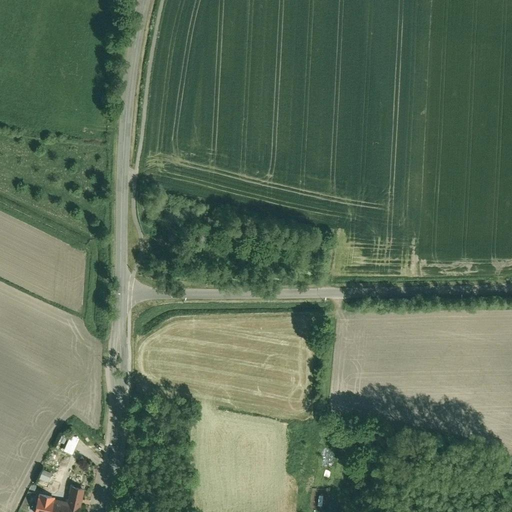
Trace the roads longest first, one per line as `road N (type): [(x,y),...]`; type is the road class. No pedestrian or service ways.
road 1 (residential): [(122,291),(511,282)]
road 2 (tertiary): [(142,0),(122,143),(122,291)]
road 3 (tertiary): [(122,291),(116,420),(100,511)]
